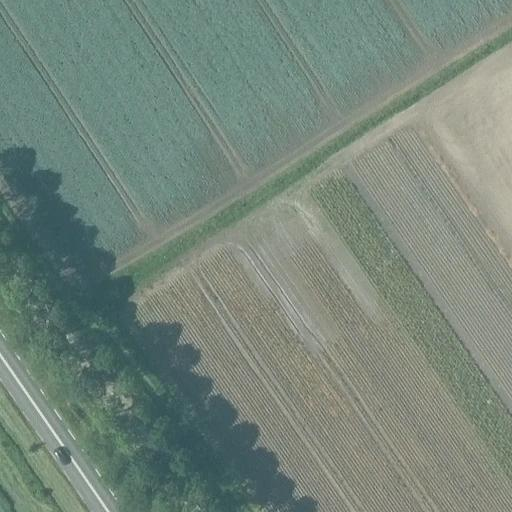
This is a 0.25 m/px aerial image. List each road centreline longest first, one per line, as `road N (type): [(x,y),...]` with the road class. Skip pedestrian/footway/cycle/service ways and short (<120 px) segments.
road 1 (unclassified): [(191,511),(0,254)]
road 2 (primary): [(109,511),(0,352)]
